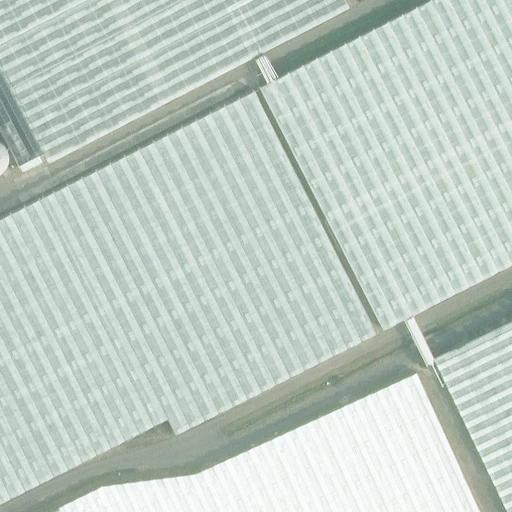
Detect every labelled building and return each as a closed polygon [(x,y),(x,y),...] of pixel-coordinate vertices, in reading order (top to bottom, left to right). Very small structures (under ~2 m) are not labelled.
[(0,0),(0,65),(41,152),(47,165),(76,150),(348,9),(343,0),(0,0)] [(511,0),(431,0),(262,86),(258,88),(380,330),(394,323),(511,263),(511,0)] [(0,127),(18,164),(41,152),(0,65),(0,127)] [(0,501),(77,463),(165,419),(173,435),(375,334),(252,91),(0,218),(0,501)] [(511,511),(511,322),(434,362),(506,511),(511,511)] [(477,511),(414,373),(332,410),(269,439),(193,475),(101,486),(58,508),(48,511),(477,511)]
